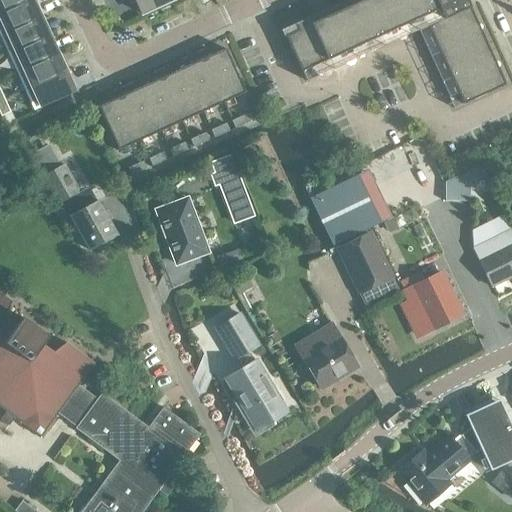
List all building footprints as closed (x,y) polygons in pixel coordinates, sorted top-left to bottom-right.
[(0,0),(0,12),(27,0),(0,0)] [(0,35),(40,17),(32,0),(27,0),(0,12),(0,35)] [(134,0),(141,14),(172,0),(134,0)] [(505,85),(498,70),(492,73),(487,63),(494,60),(469,6),(466,0),(347,0),(345,1),(348,7),(326,17),(323,11),(294,24),(297,31),(285,36),(306,81),(418,30),(454,109),(505,85)] [(48,35),(40,17),(0,35),(8,54),(48,35)] [(57,54),(48,35),(8,54),(17,72),(57,54)] [(225,49),(195,63),(98,107),(118,151),(245,93),(225,49)] [(65,73),(57,54),(17,72),(25,91),(65,73)] [(74,92),(65,73),(25,91),(34,110),(74,92)] [(10,112),(5,100),(0,102),(0,113),(1,117),(10,112)] [(250,122),(247,114),(232,121),(235,129),(250,122)] [(229,131),(226,124),(211,130),(214,138),(229,131)] [(209,141),(205,133),(190,140),(194,147),(209,141)] [(424,134),(403,143),(412,165),(433,156),(424,134)] [(188,150),(184,143),(169,149),(173,157),(188,150)] [(49,144),(30,155),(41,176),(61,166),(49,144)] [(167,160),(164,152),(149,159),(152,166),(167,160)] [(214,172),(209,174),(214,186),(219,184),(220,187),(239,179),(229,155),(210,162),(214,172)] [(147,169),(143,161),(128,168),(131,176),(147,169)] [(445,182),(445,200),(470,200),(470,182),(489,173),(484,162),(445,182)] [(41,176),(46,185),(57,204),(78,192),(63,164),(61,166),(41,176)] [(357,175),(311,197),(334,244),(380,222),(357,175)] [(239,179),(220,187),(234,223),(253,216),(239,179)] [(187,199),(156,211),(176,264),(207,253),(187,199)] [(96,201),(69,216),(89,250),(115,235),(96,201)] [(393,218),(383,222),(388,233),(398,229),(393,218)] [(511,228),(472,248),(478,260),(491,287),(511,276),(511,228)] [(337,249),(358,292),(390,277),(369,234),(337,249)] [(440,274),(411,288),(432,330),(461,315),(440,274)] [(247,276),(232,285),(237,296),(253,288),(247,276)] [(140,511),(158,488),(198,434),(161,407),(146,427),(100,392),(95,399),(78,386),(94,364),(65,342),(52,352),(42,344),(48,336),(22,317),(16,325),(5,317),(11,302),(0,294),(0,408),(5,412),(0,418),(0,420),(7,426),(13,418),(39,437),(56,413),(75,426),(73,428),(117,460),(78,511),(140,511)] [(233,302),(210,317),(215,324),(238,309),(233,302)] [(256,430),(256,431),(257,430),(257,431),(274,424),(274,425),(275,424),(273,421),(287,412),(256,361),(255,362),(248,351),(259,345),(240,314),(216,329),(235,360),(238,358),(244,368),(225,379),(236,397),(233,400),(243,418),(244,417),(256,431),(256,430)] [(356,367),(337,336),(330,324),(295,346),(320,388),(356,367)] [(469,428),(460,436),(473,452),(475,453),(480,451),(489,471),(511,460),(511,429),(502,409),(500,403),(494,401),(467,414),(465,419),(468,425),(469,428)] [(423,451),(397,472),(425,505),(449,485),(446,480),(468,461),(449,436),(426,455),(423,451)] [(36,511),(22,501),(21,501),(13,511),(14,511),(36,511)]
